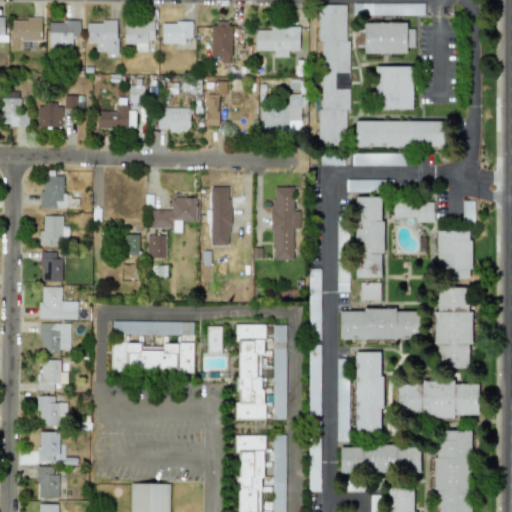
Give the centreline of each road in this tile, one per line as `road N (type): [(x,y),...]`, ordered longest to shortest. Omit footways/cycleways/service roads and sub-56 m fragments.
road 1 (residential): [(9,511),(13,158)]
road 2 (residential): [(0,157),(294,160)]
